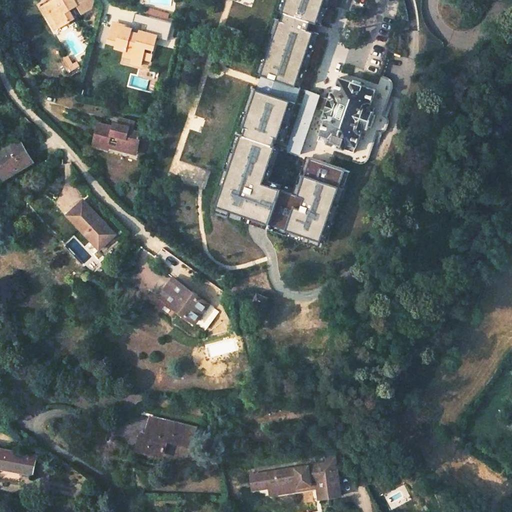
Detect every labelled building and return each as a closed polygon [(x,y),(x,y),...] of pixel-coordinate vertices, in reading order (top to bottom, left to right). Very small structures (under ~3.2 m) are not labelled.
[(56,13),(64,27),(79,19),(74,10),(82,5),(87,14),(96,8),(98,1),(97,0),(57,0),(55,1),(47,7),(52,15),(56,13)] [(351,173),(306,159),(296,190),(270,182),(280,150),(301,156),(316,111),(325,113),(330,99),(296,89),(314,33),(308,31),(310,24),(317,26),(325,0),(281,0),(277,12),(284,15),(281,23),(274,20),(256,75),(262,77),(258,92),(251,90),(240,127),(246,130),(244,138),(236,135),(220,185),(224,186),(218,209),(233,214),(231,219),(321,248),(322,244),(326,246),(351,173)] [(64,27),(56,13),(52,15),(60,30),(64,27)] [(137,57),(146,60),(147,57),(154,59),(160,35),(144,30),(143,34),(134,32),(135,29),(117,24),(113,42),(121,44),(120,46),(130,49),(129,55),(137,57)] [(85,66),(82,62),(78,65),(77,62),(73,65),(76,72),(85,66)] [(320,136),(331,140),(348,146),(355,148),(364,122),(367,124),(369,120),(371,121),(374,110),(372,109),(373,106),(369,105),(376,90),(339,78),(335,90),(333,89),(330,99),(325,113),(324,116),(326,117),(320,136)] [(141,149),(145,131),(136,129),(138,122),(125,119),(124,124),(123,129),(118,128),(103,123),(98,142),(112,146),(115,138),(122,140),(121,144),(141,149)] [(115,138),(112,146),(139,153),(141,149),(121,144),(122,140),(115,138)] [(0,154),(0,168),(6,178),(33,161),(21,142),(0,154)] [(69,215),(100,247),(115,233),(84,200),(69,215)] [(162,296),(193,320),(202,309),(205,311),(210,305),(177,279),(162,296)] [(269,294),(260,291),(257,299),(266,302),(269,294)] [(136,450),(148,453),(150,448),(151,443),(166,447),(167,443),(189,449),(195,428),(153,416),(148,434),(141,432),(136,450)] [(164,452),(166,447),(151,443),(150,448),(164,452)] [(248,470),(250,485),(267,482),(294,477),(294,481),(315,478),(316,481),(318,493),(340,489),(333,448),(323,450),(324,457),(306,460),(248,470)] [(0,466),(34,475),(38,456),(7,449),(7,451),(0,449),(0,466)] [(306,460),(324,457),(323,450),(305,453),(306,460)] [(315,478),(294,481),(294,477),(267,482),(269,489),(316,481),(315,478)]
